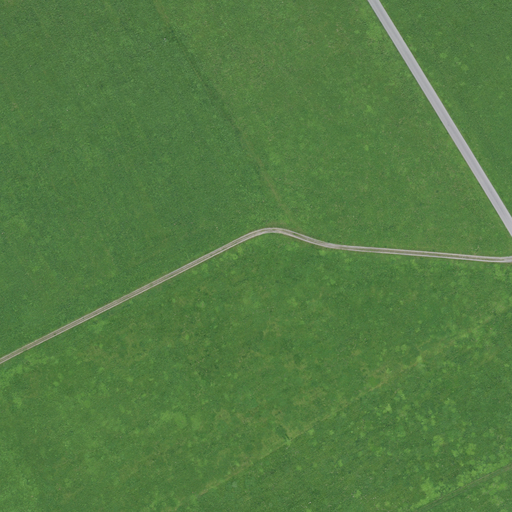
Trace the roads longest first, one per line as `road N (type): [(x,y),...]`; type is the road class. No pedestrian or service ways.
road 1 (track): [(0,364),(265,232),(354,250),(511,259)]
road 2 (unclassified): [(373,0),(511,226)]
